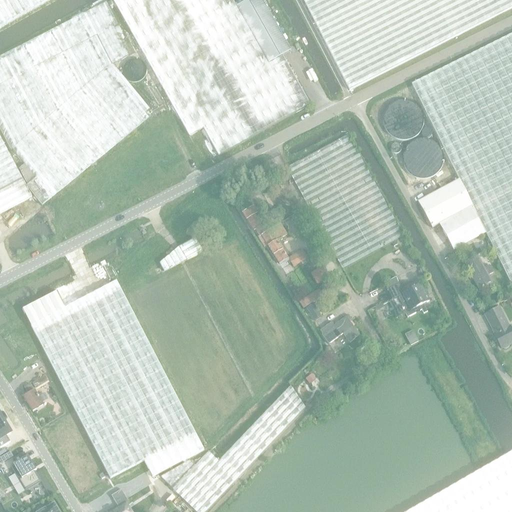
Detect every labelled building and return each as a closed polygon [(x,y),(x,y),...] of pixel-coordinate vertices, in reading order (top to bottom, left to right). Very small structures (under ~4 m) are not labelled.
[(0,0),(0,27),(48,0),(0,0)] [(269,64),(237,7),(232,0),(112,0),(189,137),(203,129),(219,156),(310,105),(283,56),(269,64)] [(289,47),(262,0),(249,0),(237,7),(269,64),(283,56),(291,51),(289,47)] [(511,0),(303,0),(349,91),(379,76),(503,13),(511,8),(511,0)] [(107,2),(0,57),(0,130),(11,151),(12,150),(24,165),(52,198),(149,117),(145,113),(147,111),(149,109),(113,65),(129,56),(114,27),(118,25),(107,2)] [(511,34),(412,85),(459,180),(486,234),(511,286),(511,34)] [(0,192),(24,180),(0,135),(0,192)] [(413,153),(405,154),(406,176),(438,175),(437,162),(442,161),(442,152),(440,152),(440,145),(413,147),(413,153)] [(32,194),(42,206),(52,198),(24,165),(19,169),(32,194)] [(0,214),(32,197),(24,180),(0,192),(0,214)] [(459,180),(418,203),(432,229),(439,225),(453,252),(480,238),(486,234),(459,180)] [(254,204),(242,211),(245,217),(253,231),(255,229),(257,228),(263,224),(255,212),(257,210),(254,204)] [(264,247),(268,245),(280,266),(289,261),(288,259),(277,241),(287,235),(281,224),(270,231),(265,223),(263,224),(257,228),(255,229),(260,236),(258,237),(264,247)] [(195,238),(179,248),(186,259),(202,250),(195,238)] [(187,260),(186,259),(179,248),(160,263),(164,272),(187,260)] [(302,251),(288,259),(289,261),(293,268),(307,259),(302,251)] [(493,284),(488,276),(492,274),(488,267),(484,269),(478,257),(465,264),(480,291),(493,284)] [(320,267),(311,273),(318,284),(327,278),(320,267)] [(396,278),(384,284),(388,290),(399,285),(396,278)] [(57,292),(23,310),(36,337),(110,479),(144,462),(152,477),(182,462),(186,460),(204,451),(117,282),(79,301),(66,308),(64,305),(57,292)] [(429,302),(421,287),(417,289),(416,288),(414,289),(415,290),(404,295),(399,285),(388,290),(387,291),(392,300),(397,298),(403,309),(402,309),(403,311),(404,311),(408,319),(422,311),(420,307),(429,302)] [(319,290),(299,302),(303,309),(324,297),(319,290)] [(306,309),(304,310),(307,314),(309,313),(314,321),(321,317),(313,304),(306,309)] [(511,344),(511,330),(510,327),(500,309),(486,316),(495,335),(502,349),(503,349),(504,350),(505,349),(507,349),(508,349),(509,348),(510,347),(509,345),(511,344)] [(331,323),(320,331),(323,335),(321,336),(329,345),(343,335),(350,344),(359,336),(346,317),(334,326),(331,323)] [(39,360),(32,364),(38,376),(45,372),(39,360)] [(312,374),(305,379),(310,385),(316,379),(312,374)] [(32,383),(36,389),(48,381),(45,375),(32,383)] [(33,412),(43,406),(39,399),(39,398),(39,397),(38,396),(37,397),(34,392),(30,385),(25,388),(29,395),(24,398),(33,412)] [(190,461),(160,478),(173,490),(195,511),(206,511),(237,480),(306,409),(291,386),(219,462),(208,453),(195,466),(190,461)] [(45,393),(39,397),(39,398),(42,402),(48,398),(45,393)] [(0,415),(0,448),(10,442),(6,436),(10,433),(0,415)] [(2,457),(5,462),(13,457),(10,452),(2,457)] [(15,474),(8,478),(19,496),(42,482),(24,453),(14,459),(17,464),(11,467),(15,474)] [(511,511),(511,453),(500,460),(408,511),(511,511)]
